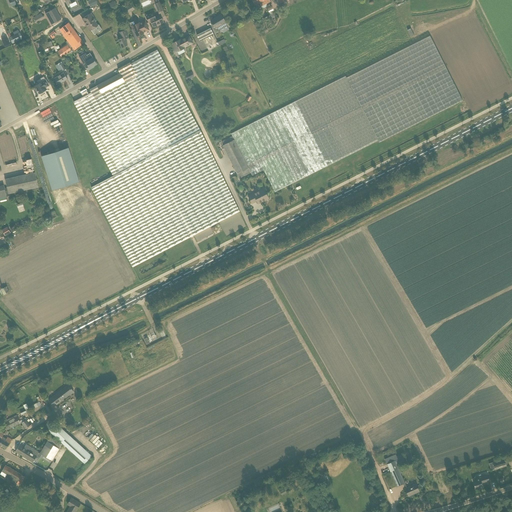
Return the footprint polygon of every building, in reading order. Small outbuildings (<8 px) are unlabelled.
[(154,4),(158,12),(163,10),(160,1),(159,2),(154,4)] [(45,14),(52,25),(61,20),(55,8),(45,14)] [(304,40),(251,64),(258,77),(260,73),(260,75),(265,79),(262,80),(259,78),(263,88),(268,88),(265,89),(266,91),(267,90),(270,92),(277,92),(293,84),(312,75),(316,84),(322,84),(318,86),(323,86),(325,84),(324,83),(412,42),(410,36),(414,35),(411,28),(409,29),(407,32),(396,9),(308,49),(304,40)] [(87,27),(90,31),(95,28),(97,30),(97,31),(98,31),(99,31),(99,30),(100,30),(100,29),(100,27),(99,25),(98,26),(93,19),(94,18),(91,13),(82,19),(88,27),(87,27)] [(153,13),(152,14),(146,16),(149,23),(151,22),(153,26),(163,22),(160,14),(155,16),(153,13)] [(211,21),(217,31),(220,29),(220,30),(228,25),(221,15),(211,21)] [(149,30),(145,20),(136,24),(135,22),(134,21),(130,23),(130,24),(131,26),(134,32),(135,32),(137,36),(144,33),(143,33),(149,30)] [(63,35),(67,41),(66,42),(67,44),(58,51),(62,56),(71,49),(72,48),(74,50),(84,43),(81,40),(69,23),(62,28),(66,33),(63,35)] [(197,35),(200,41),(213,34),(210,28),(197,35)] [(124,37),(128,36),(125,30),(119,32),(121,35),(122,38),(118,40),(122,48),(128,45),(124,37)] [(20,33),(11,38),(13,43),(23,38),(20,33)] [(176,51),(176,52),(184,48),(184,47),(193,43),(189,36),(180,41),(180,40),(172,43),(174,48),(173,48),(175,52),(176,51)] [(203,39),(208,49),(218,44),(214,36),(210,38),(209,36),(203,39)] [(346,78),(378,140),(379,142),(462,100),(430,36),(346,78)] [(7,37),(2,40),(4,46),(10,44),(7,37)] [(200,130),(169,72),(157,50),(131,64),(137,74),(76,107),(113,175),(200,130)] [(84,54),(80,57),(84,64),(86,62),(88,65),(86,66),(88,70),(94,67),(93,66),(97,64),(93,58),(90,53),(85,56),(84,54)] [(120,73),(90,89),(91,92),(73,102),(76,107),(137,74),(131,64),(130,62),(126,65),(125,64),(124,65),(124,66),(118,69),(120,73)] [(54,78),(58,85),(68,79),(63,73),(54,78)] [(234,140),(251,173),(252,176),(264,170),(275,192),(378,140),(346,78),(345,76),(231,133),(234,140)] [(44,77),(37,81),(38,84),(34,86),(37,91),(38,91),(39,94),(40,93),(40,94),(43,92),(43,91),(47,89),(45,87),(49,86),(46,80),(45,80),(44,77)] [(90,188),(130,262),(133,267),(239,211),(200,130),(113,175),(90,188)] [(251,173),(234,140),(223,145),(239,178),(251,173)] [(41,156),(51,190),(78,182),(69,148),(41,156)] [(5,179),(6,184),(9,194),(38,187),(35,172),(5,179)] [(258,203),(268,198),(263,188),(248,196),(252,203),(257,201),(258,203)] [(2,230),(5,235),(10,232),(7,227),(2,230)] [(1,289),(4,295),(9,292),(6,287),(1,289)] [(73,391),(68,385),(49,400),(54,406),(73,391)] [(6,420),(6,422),(3,424),(6,430),(20,423),(16,415),(6,420)] [(21,423),(23,425),(26,429),(31,425),(26,419),(21,423)] [(48,431),(59,440),(85,463),(91,456),(54,423),(48,431)] [(12,440),(7,437),(6,439),(3,437),(4,434),(0,431),(0,445),(5,449),(10,443),(12,440)] [(50,437),(40,453),(52,461),(60,449),(59,448),(62,444),(50,437)] [(33,462),(39,453),(39,452),(26,445),(24,448),(19,445),(15,451),(33,462)] [(493,462),(495,470),(507,466),(504,458),(493,462)] [(405,483),(398,469),(401,467),(398,459),(387,464),(388,468),(389,468),(390,472),(397,487),(405,483)] [(5,465),(2,471),(0,474),(5,478),(4,479),(16,486),(17,484),(20,485),(25,477),(22,475),(5,465)] [(481,483),(489,480),(488,476),(476,479),(476,480),(473,481),(475,489),(483,486),(481,483)] [(405,489),(408,496),(419,491),(416,484),(405,489)] [(7,489),(0,493),(0,499),(10,493),(7,489)] [(71,506),(67,511),(75,511),(80,503),(71,498),(68,504),(71,506)]
